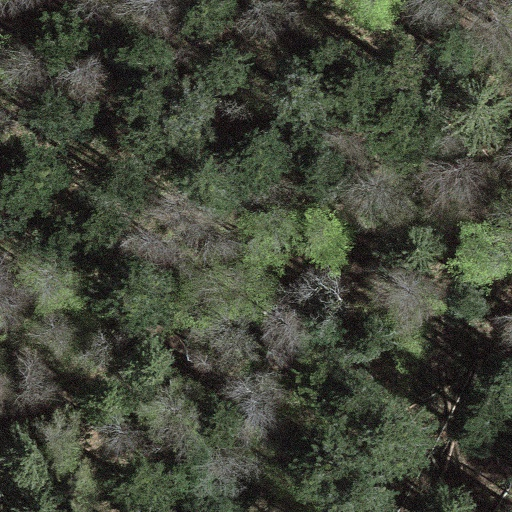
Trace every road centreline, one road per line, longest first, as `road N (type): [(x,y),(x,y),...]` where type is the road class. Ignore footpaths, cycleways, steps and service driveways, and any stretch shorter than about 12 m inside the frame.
road 1 (track): [(0,452),(317,264),(511,219)]
road 2 (track): [(348,511),(410,487),(511,467)]
